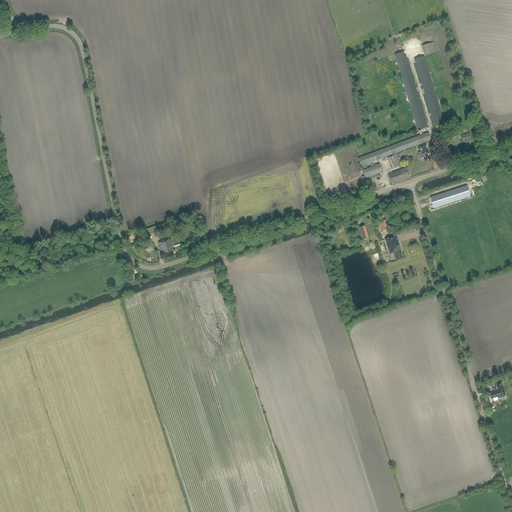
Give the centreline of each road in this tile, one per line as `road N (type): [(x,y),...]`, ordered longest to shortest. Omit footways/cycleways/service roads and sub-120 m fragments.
road 1 (unclassified): [(409,182),(171,265),(141,267),(117,237),(78,41),(62,27),(16,23),(2,0)]
road 2 (unclassified): [(511,508),(409,182)]
